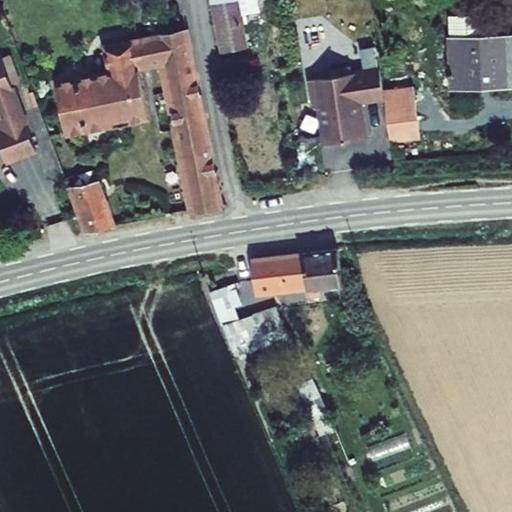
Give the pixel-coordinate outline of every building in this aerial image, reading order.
[(217,0),(223,42),(241,40),(235,0),(217,0)] [(449,17),(455,86),(511,81),(511,34),(493,36),(491,13),(449,17)] [(169,60),(200,207),(227,204),(192,28),(164,33),(169,60)] [(145,64),(169,60),(164,33),(140,39),(145,64)] [(62,80),(71,131),(121,121),(122,124),(136,121),(135,117),(155,113),(145,64),(140,39),(111,44),(116,70),(62,80)] [(35,150),(0,57),(0,119),(4,130),(0,131),(0,150),(3,158),(8,160),(35,150)] [(389,89),(386,68),(358,72),(357,66),(336,70),(337,76),(315,79),(318,101),(324,105),(330,145),(372,139),(366,102),(390,99),(389,89)] [(397,140),(423,137),(415,86),(389,89),(390,99),(397,140)] [(89,233),(114,226),(100,180),(75,188),(89,233)] [(259,267),(264,296),(301,290),(302,294),(336,289),(330,256),(259,267)] [(286,331),(280,312),(231,330),(238,348),(286,331)] [(300,387),(318,429),(332,423),(314,382),(300,387)]
